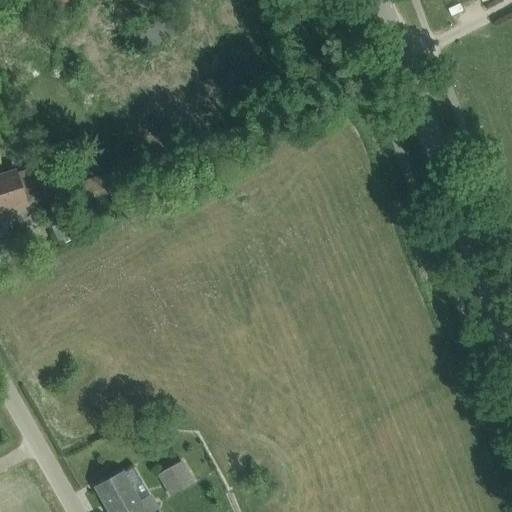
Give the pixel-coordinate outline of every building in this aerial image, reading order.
[(75,0),(37,0),(40,15),(76,9),(75,0)] [(129,40),(137,55),(174,35),(166,20),(129,40)] [(306,51),(290,58),(300,84),(317,77),(306,51)] [(51,170),(59,187),(82,177),(74,159),(51,170)] [(0,214),(27,206),(16,171),(0,176),(0,214)] [(182,461),(158,476),(166,490),(190,475),(182,461)] [(95,488),(108,511),(158,511),(150,496),(139,502),(122,472),(95,488)]
